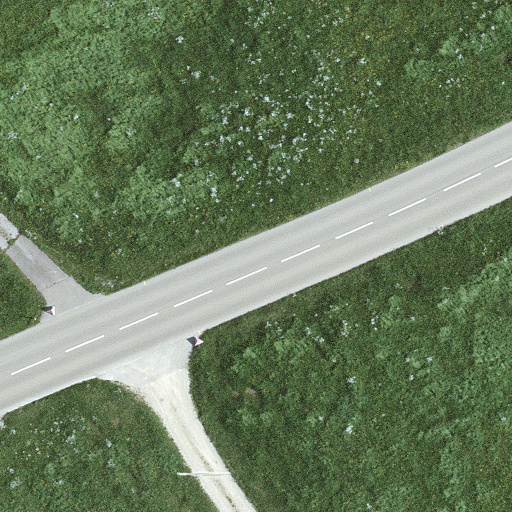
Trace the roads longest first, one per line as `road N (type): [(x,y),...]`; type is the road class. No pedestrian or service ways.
road 1 (tertiary): [(511,156),(0,380)]
road 2 (track): [(247,511),(118,329)]
